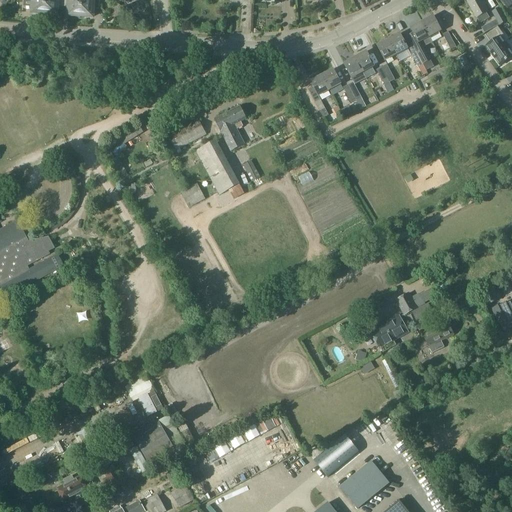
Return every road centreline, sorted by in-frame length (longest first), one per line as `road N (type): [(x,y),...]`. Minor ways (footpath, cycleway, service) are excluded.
road 1 (residential): [(165,40),(312,46),(408,0)]
road 2 (track): [(163,390),(148,367),(0,444)]
road 3 (track): [(139,318),(145,252),(84,147)]
road 4 (track): [(290,49),(326,133),(404,94)]
road 5 (track): [(511,178),(384,246),(396,277)]
road 6 (residential): [(0,28),(165,40)]
road 7 (residential): [(439,0),(511,101)]
